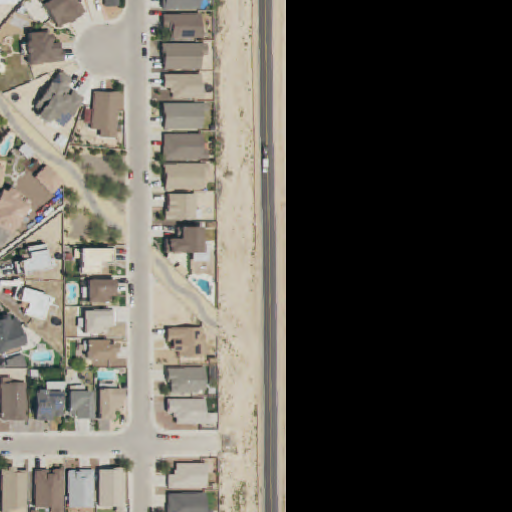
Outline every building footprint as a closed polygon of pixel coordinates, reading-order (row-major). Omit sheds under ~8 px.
[(59,30),(84,13),(74,0),(49,0),(42,6),(59,30)] [(119,7),(119,0),(86,0),(87,0),(88,0),(102,0),(103,8),(119,7)] [(160,0),(161,10),(200,10),(199,0),(160,0)] [(163,15),(164,40),(200,39),(200,15),(163,15)] [(63,63),(62,45),(51,45),(50,32),(28,34),(28,44),(26,44),(27,66),(63,63)] [(206,44),(162,45),(162,70),(201,70),(200,56),(206,56),(206,44)] [(84,99),(70,90),(75,81),(60,71),(40,101),(44,104),(37,114),(62,131),(84,99)] [(201,75),(163,75),(163,89),(171,89),(171,100),(201,100),(201,75)] [(100,139),(117,139),(119,93),(92,93),(91,130),(100,130),(100,139)] [(162,130),(201,131),(201,105),(163,104),(162,130)] [(163,135),(163,161),(207,160),(207,152),(202,152),(201,134),(163,135)] [(202,165),(164,165),(163,191),(202,191),(202,165)] [(34,179),(52,195),(64,183),(46,166),(34,179)] [(0,228),(17,235),(28,205),(16,200),(19,192),(2,187),(0,192),(0,228)] [(166,221),(197,220),(197,195),(166,195),(166,221)] [(202,228),(180,228),(180,239),(168,240),(169,255),(208,254),(207,245),(202,245),(202,228)] [(28,260),(14,263),(16,276),(56,268),(54,259),(48,260),(45,245),(26,249),(28,260)] [(114,250),(79,251),(80,275),(99,274),(99,262),(114,262),(114,250)] [(115,280),(86,281),(87,305),(115,304),(115,280)] [(13,301),(26,304),(23,316),(41,320),(44,306),(52,308),(54,297),(16,289),(13,301)] [(83,335),(111,335),(110,321),(114,321),(114,311),(83,312),(83,335)] [(0,321),(0,353),(25,345),(15,316),(0,321)] [(108,341),(86,341),(86,360),(116,361),(116,345),(108,345),(108,341)] [(205,394),(204,368),(168,369),(169,395),(205,394)] [(34,420),(63,420),(62,383),(47,383),(47,391),(34,391),(34,420)] [(26,422),(26,384),(1,384),(1,422),(26,422)] [(122,390),(98,390),(97,421),(113,421),(113,411),(122,411),(122,390)] [(92,393),(69,392),(68,420),(92,420),(92,393)] [(166,401),(167,414),(174,414),(174,425),(205,425),(204,400),(166,401)] [(206,489),(206,464),(175,464),(175,476),(168,476),(168,489),(206,489)] [(14,468),(1,469),(2,511),(28,510),(26,474),(15,475),(14,468)] [(98,471),(99,509),(125,508),(124,470),(98,471)] [(63,511),(63,471),(34,471),(35,509),(54,509),(53,511),(63,511)] [(94,509),(94,472),(68,472),(68,509),(94,509)] [(167,495),(166,511),(205,511),(206,494),(167,495)]
